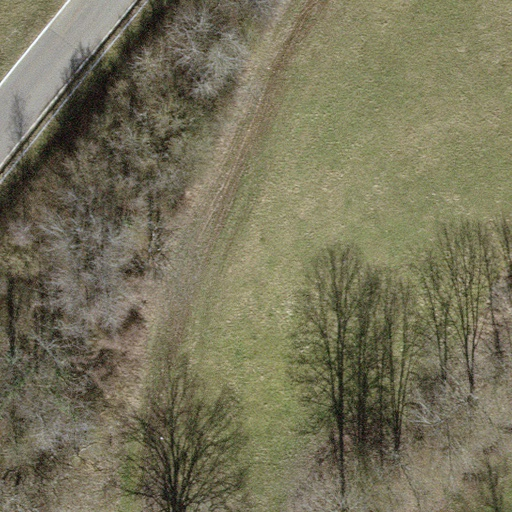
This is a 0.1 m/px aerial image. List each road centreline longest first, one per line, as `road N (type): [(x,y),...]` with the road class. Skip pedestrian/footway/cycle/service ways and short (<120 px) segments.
road 1 (track): [(309,0),(216,167),(159,460)]
road 2 (tertiary): [(118,0),(0,154)]
